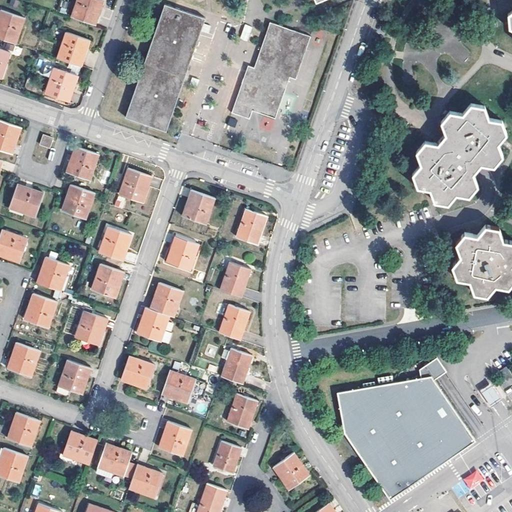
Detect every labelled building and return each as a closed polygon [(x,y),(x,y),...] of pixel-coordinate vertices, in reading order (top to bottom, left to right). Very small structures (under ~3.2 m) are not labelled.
[(75,0),(70,15),(88,22),(93,8),(96,9),(99,10),(102,0),(75,0)] [(128,116),(168,130),(207,17),(166,3),(128,116)] [(0,8),(0,37),(14,43),(23,16),(0,8)] [(94,24),(99,10),(96,9),(93,8),(88,22),(94,24)] [(250,65),(233,112),(251,118),(254,110),(277,118),(291,76),(297,78),(311,35),(271,21),(256,67),(250,65)] [(248,41),(252,26),(244,24),(240,39),(248,41)] [(88,39),(65,31),(56,57),(75,64),(79,50),(81,51),(84,52),(88,39)] [(0,48),(0,77),(1,77),(10,51),(0,48)] [(79,50),(75,64),(80,65),(84,52),(81,51),(79,50)] [(53,66),(44,92),(68,101),(72,88),(68,87),(70,80),(72,81),(74,82),(77,74),(53,66)] [(443,140),(439,145),(430,143),(421,152),(425,163),(418,173),(422,183),(435,187),(439,199),(450,201),(460,192),(474,193),(482,184),(477,171),(483,163),(495,166),(503,156),(498,144),(507,131),(502,119),(490,116),(486,107),(473,104),(464,115),(453,114),(444,124),(448,135),(443,140)] [(20,127),(0,119),(0,148),(8,151),(11,142),(13,137),(16,138),(20,127)] [(52,137),(42,134),(39,143),(48,147),(52,137)] [(11,142),(8,151),(11,152),(16,138),(13,137),(11,142)] [(74,158),(78,147),(74,145),(69,160),(73,161),(74,158)] [(73,161),(69,160),(66,171),(89,179),(97,153),(78,147),(74,158),(73,161)] [(128,167),(119,193),(142,201),(146,189),(144,188),(142,187),(147,174),(128,167)] [(151,175),(147,174),(142,187),(144,188),(146,189),(151,175)] [(17,182),(9,206),(35,215),(43,191),(32,187),(17,182)] [(69,199),(65,198),(61,209),(85,217),(94,191),(70,183),(68,191),(72,192),(69,199)] [(190,204),(195,189),(190,187),(185,202),(190,204)] [(185,202),(182,213),(205,222),(215,196),(195,189),(190,204),(185,202)] [(245,207),(236,235),(257,243),(266,214),(245,207)] [(481,234),(469,233),(461,244),(465,255),(457,265),(463,278),(475,280),(479,291),(493,294),(502,284),(511,285),(511,238),(509,239),(505,228),(490,225),(481,234)] [(107,226),(98,251),(118,258),(123,244),(127,246),(131,233),(107,226)] [(7,255),(7,257),(19,262),(27,238),(1,229),(0,232),(0,250),(8,253),(7,255)] [(174,249),(179,236),(174,234),(170,248),(174,249)] [(170,248),(166,260),(189,269),(199,243),(179,236),(174,249),(170,248)] [(123,260),(127,246),(123,244),(118,258),(123,260)] [(43,275),(41,283),(60,289),(69,263),(46,256),(42,267),(46,269),(43,275)] [(229,260),(219,288),(240,296),(250,267),(229,260)] [(100,263),(91,288),(115,296),(119,284),(114,283),(119,269),(100,263)] [(37,281),(41,283),(43,275),(46,269),(42,267),(37,281)] [(114,283),(119,284),(123,271),(119,269),(114,283)] [(159,281),(154,293),(156,294),(159,294),(154,309),(169,314),(173,315),(182,290),(159,281)] [(32,308),(37,294),(33,292),(28,307),(32,308)] [(156,294),(154,293),(150,307),(154,309),(159,294),(156,294)] [(32,308),(28,307),(24,318),(47,326),(56,300),(37,294),(32,308)] [(229,303),(219,331),(240,338),(250,310),(236,305),(229,303)] [(145,321),(150,307),(145,306),(140,320),(145,321)] [(84,307),(75,336),(98,344),(102,333),(97,331),(103,316),(88,312),(89,309),(84,307)] [(140,320),(136,331),(160,339),(169,314),(154,309),(150,307),(145,321),(140,320)] [(97,331),(102,333),(106,318),(103,316),(97,331)] [(16,342),(12,353),(15,355),(11,369),(30,375),(39,349),(16,342)] [(231,347),(221,375),(242,383),(252,354),(231,347)] [(15,355),(12,353),(7,367),(11,369),(15,355)] [(128,357),(121,375),(135,380),(135,382),(134,385),(146,388),(153,365),(128,357)] [(419,369),(420,377),(431,375),(434,379),(446,371),(437,357),(419,369)] [(86,365),(67,359),(56,391),(69,396),(71,390),(81,393),(85,381),(81,380),(86,365)] [(90,367),(86,365),(81,380),(85,381),(90,367)] [(511,373),(506,366),(500,370),(507,380),(511,377),(511,373)] [(169,369),(162,389),(177,394),(176,396),(175,399),(186,402),(194,379),(169,369)] [(135,380),(121,375),(119,380),(134,385),(135,382),(135,380)] [(344,432),(390,499),(437,467),(447,460),(476,440),(434,379),(431,375),(420,377),(337,392),(344,432)] [(486,385),(480,389),(492,406),(497,402),(502,399),(491,382),(486,385)] [(177,394),(162,389),(160,394),(175,399),(176,396),(177,394)] [(257,399),(236,391),(227,420),(248,427),(249,424),(257,399)] [(16,411),(12,423),(14,424),(16,425),(11,438),(31,445),(39,419),(16,411)] [(168,435),(173,421),(167,419),(162,434),(165,434),(168,435)] [(191,428),(173,421),(168,435),(165,434),(162,434),(158,445),(182,453),(191,428)] [(14,424),(12,423),(7,436),(11,438),(16,425),(14,424)] [(97,438),(71,430),(63,452),(61,451),(59,457),(69,460),(71,456),(78,458),(89,462),(97,438)] [(222,440),(213,465),(232,472),(240,447),(222,440)] [(105,442),(96,470),(105,473),(106,468),(113,470),(124,474),(132,450),(105,442)] [(4,446),(0,456),(0,459),(3,461),(9,448),(4,446)] [(28,455),(9,448),(3,461),(0,459),(0,473),(19,480),(28,455)] [(310,473),(294,450),(277,462),(286,476),(283,478),(289,488),(310,473)] [(286,476),(277,462),(274,464),(283,478),(286,476)] [(137,463),(128,487),(155,496),(163,473),(137,463)] [(470,489),(485,479),(477,468),(463,479),(470,489)] [(207,482),(195,511),(217,511),(226,488),(207,482)] [(451,488),(458,498),(467,492),(460,482),(451,488)] [(336,511),(329,502),(314,511),(336,511)] [(39,503),(35,511),(61,511),(62,511),(39,503)]
